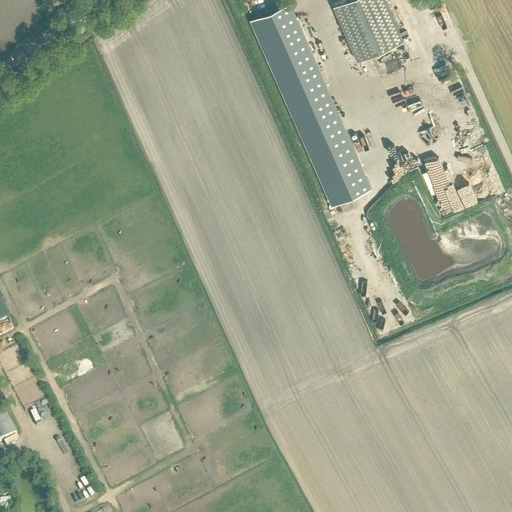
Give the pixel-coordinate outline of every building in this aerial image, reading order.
[(386,0),(342,0),(333,4),(357,60),(404,39),(386,0)] [(319,66),(290,1),(253,17),(282,83),(319,66)] [(306,137),(334,202),(371,185),(342,120),(306,137)] [(472,284),(449,293),(454,305),(477,296),(472,284)] [(0,443),(17,433),(0,401),(0,443)] [(26,414),(39,410),(38,405),(24,409),(26,414)]
